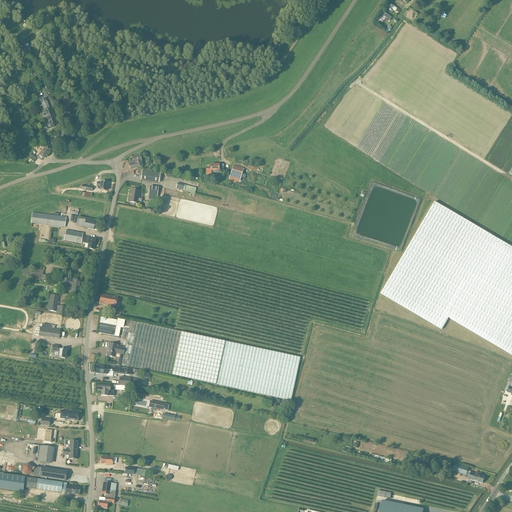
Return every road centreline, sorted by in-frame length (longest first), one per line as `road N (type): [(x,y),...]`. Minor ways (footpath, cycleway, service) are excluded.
road 1 (unclassified): [(88,511),(88,324),(114,162)]
road 2 (unclassified): [(152,138),(259,114),(284,100),(355,0)]
